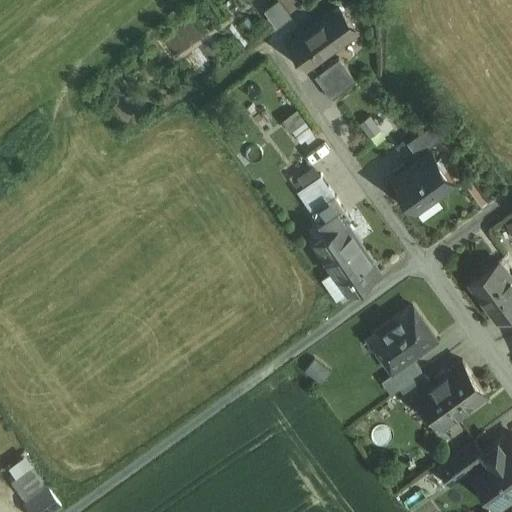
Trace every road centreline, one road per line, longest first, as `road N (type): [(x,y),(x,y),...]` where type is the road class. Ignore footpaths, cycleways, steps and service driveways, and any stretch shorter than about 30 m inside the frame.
road 1 (residential): [(72,511),(420,261)]
road 2 (residential): [(267,44),(420,261)]
road 3 (residential): [(420,261),(511,387)]
